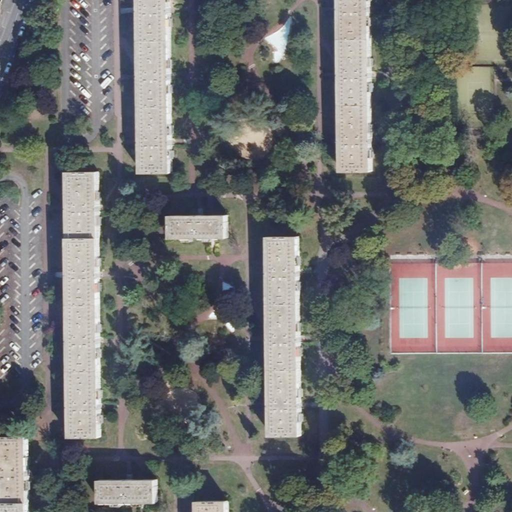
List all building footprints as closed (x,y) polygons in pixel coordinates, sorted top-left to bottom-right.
[(144,141),(145,173),(173,173),(173,142),(172,77),(172,11),(171,0),(143,0),(143,12),(144,77),(144,141)] [(342,172),(372,171),(372,142),(371,76),(371,9),(371,0),(341,0),(341,10),(342,77),(342,142),(342,172)] [(73,406),(74,437),(103,437),(103,406),(103,340),(102,283),(102,273),(102,208),(102,174),(102,172),(72,173),(72,208),(73,274),(73,341),(73,406)] [(173,217),(173,239),(212,238),(230,238),(230,216),(198,216),(173,217)] [(272,435),(302,435),(302,405),(301,338),(301,272),(301,237),(271,238),(271,273),(271,339),(272,405),(272,435)] [(31,511),(31,473),(31,437),(0,438),(0,474),(0,511),(31,511)] [(104,479),(104,502),(140,502),(160,502),(160,479),(129,479),(104,479)] [(230,511),(231,501),(202,501),(201,511),(230,511)]
